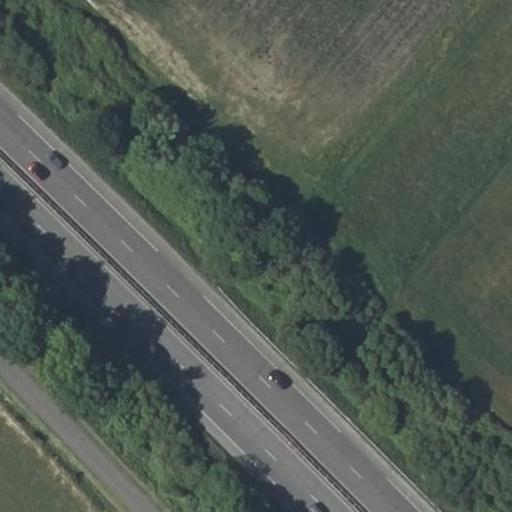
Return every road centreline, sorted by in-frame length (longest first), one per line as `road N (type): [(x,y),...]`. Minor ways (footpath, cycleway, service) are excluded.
road 1 (trunk): [(394,511),(0,122)]
road 2 (trunk): [(0,188),(326,511)]
road 3 (unclassified): [(144,511),(0,363)]
